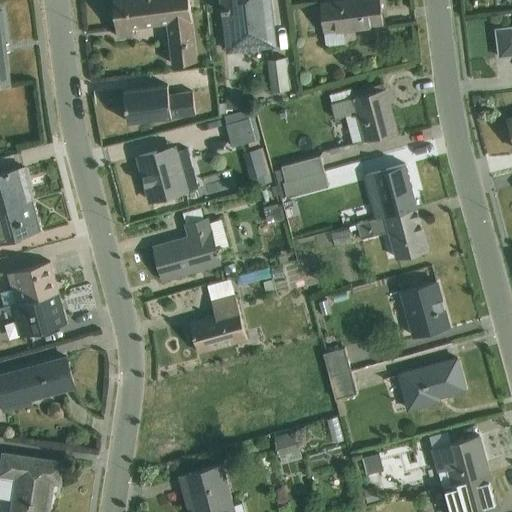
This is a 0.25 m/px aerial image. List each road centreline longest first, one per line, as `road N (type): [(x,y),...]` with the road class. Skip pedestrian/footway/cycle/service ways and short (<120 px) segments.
road 1 (residential): [(55,0),(76,149),(132,366),(112,511)]
road 2 (residential): [(436,0),(448,104),(511,351)]
